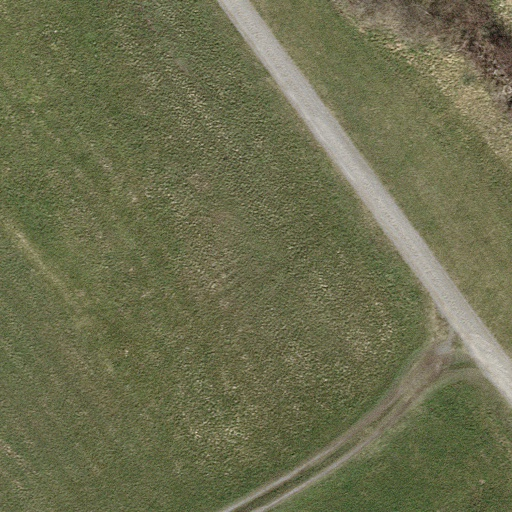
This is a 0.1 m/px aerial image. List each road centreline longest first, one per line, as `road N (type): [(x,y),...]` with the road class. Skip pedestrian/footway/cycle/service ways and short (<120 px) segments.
road 1 (track): [(235,0),(511,390)]
road 2 (track): [(242,511),(364,435),(433,361),(451,306)]
